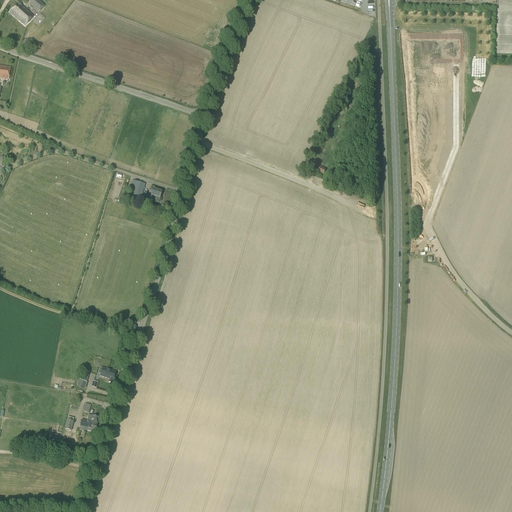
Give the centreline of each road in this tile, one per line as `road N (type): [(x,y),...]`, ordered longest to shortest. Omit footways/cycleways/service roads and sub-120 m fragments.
road 1 (primary): [(379,511),(397,304),(388,0)]
road 2 (tertiary): [(0,46),(202,116)]
road 3 (tertiary): [(77,511),(143,322)]
road 4 (unknown): [(0,169),(55,151),(182,192)]
road 5 (unclassified): [(371,212),(195,142)]
road 6 (tertiary): [(143,322),(195,142)]
road 7 (unclassified): [(143,322),(70,316),(0,288)]
road 8 (unclassified): [(511,334),(470,295),(432,237)]
road 9 (tertiary): [(202,116),(250,0)]
